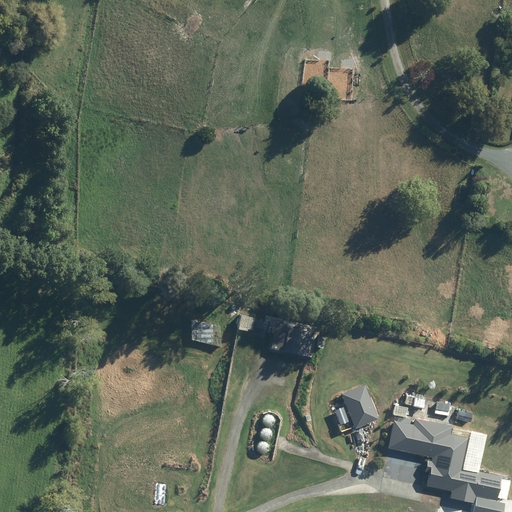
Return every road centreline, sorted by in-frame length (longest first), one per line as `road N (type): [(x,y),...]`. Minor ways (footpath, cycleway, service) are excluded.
road 1 (track): [(385,0),(397,60),(427,112),(460,138),(511,156)]
road 2 (track): [(264,511),(388,475)]
